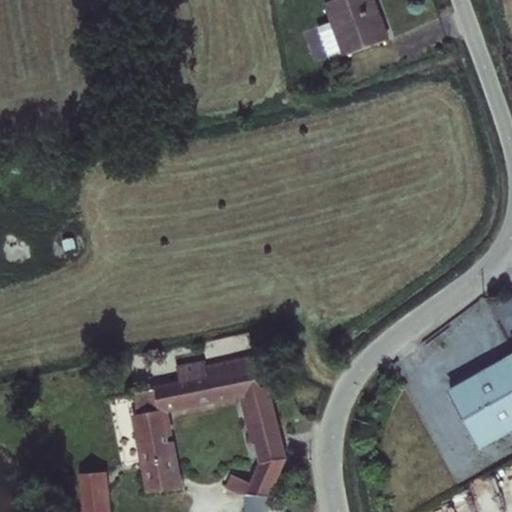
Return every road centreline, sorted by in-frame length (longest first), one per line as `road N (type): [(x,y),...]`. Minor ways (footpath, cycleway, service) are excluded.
road 1 (unclassified): [(339,511),(333,447),(348,386),(381,345),(474,280),(511,233)]
road 2 (unclassified): [(511,147),(461,0)]
